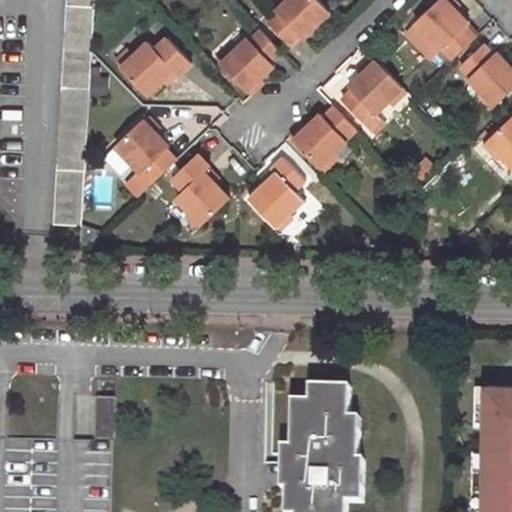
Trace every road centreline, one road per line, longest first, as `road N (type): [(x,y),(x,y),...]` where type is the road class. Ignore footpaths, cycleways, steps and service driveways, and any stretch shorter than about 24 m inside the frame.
road 1 (residential): [(511,305),(0,294)]
road 2 (residential): [(396,0),(243,140)]
